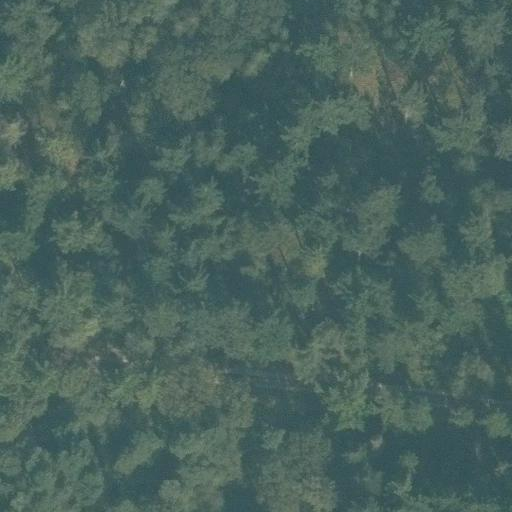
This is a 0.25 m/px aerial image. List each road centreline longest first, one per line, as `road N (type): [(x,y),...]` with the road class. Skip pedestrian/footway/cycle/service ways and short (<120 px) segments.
road 1 (track): [(0,360),(511,412)]
road 2 (track): [(312,392),(334,511)]
